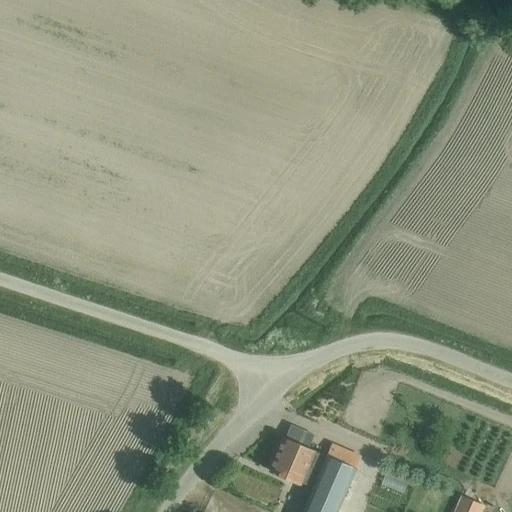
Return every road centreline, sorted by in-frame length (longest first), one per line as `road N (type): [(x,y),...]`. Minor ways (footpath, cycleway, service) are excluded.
road 1 (unclassified): [(270,371),(0,279)]
road 2 (unclassified): [(511,382),(386,341),(270,371)]
road 3 (unclassified): [(164,511),(270,371)]
